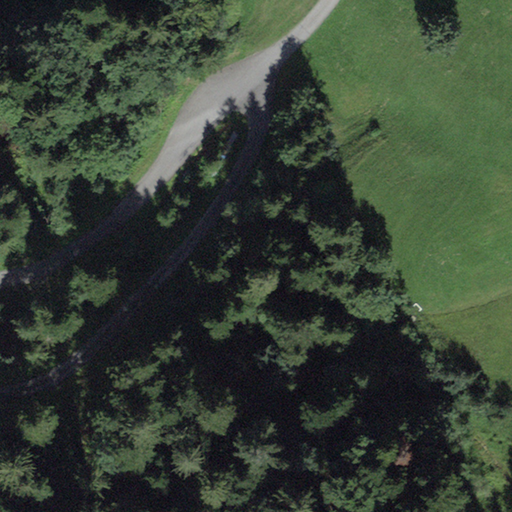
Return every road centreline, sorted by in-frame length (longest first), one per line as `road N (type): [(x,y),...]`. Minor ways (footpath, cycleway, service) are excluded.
road 1 (track): [(262,69),(250,143),(196,211),(156,285),(106,341),(57,378),(0,393)]
road 2 (track): [(0,280),(60,260),(122,215),(200,114),(270,63),(328,0)]
